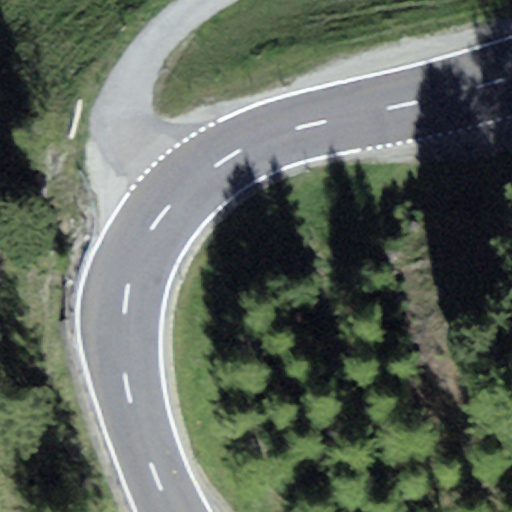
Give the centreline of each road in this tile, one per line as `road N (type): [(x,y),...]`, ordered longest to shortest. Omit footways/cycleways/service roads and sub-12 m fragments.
road 1 (primary): [(174,511),(151,460),(124,356),(127,302),(163,218),(222,165),(271,138),(511,77)]
road 2 (track): [(186,194),(140,130),(138,81),(179,0)]
